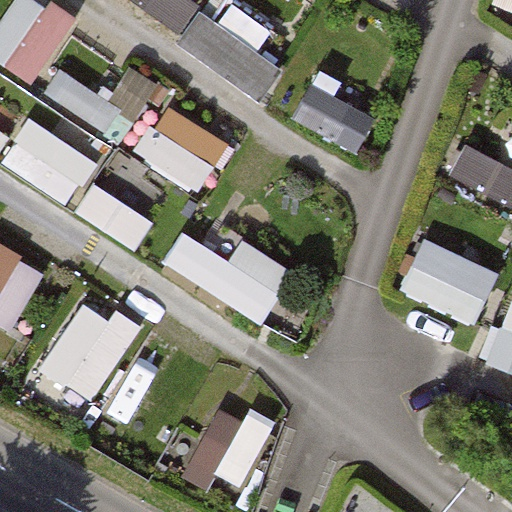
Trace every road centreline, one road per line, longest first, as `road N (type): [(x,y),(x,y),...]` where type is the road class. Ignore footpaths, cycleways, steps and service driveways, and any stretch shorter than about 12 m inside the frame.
road 1 (residential): [(479,511),(362,403),(369,266),(459,0)]
road 2 (track): [(97,0),(391,199)]
